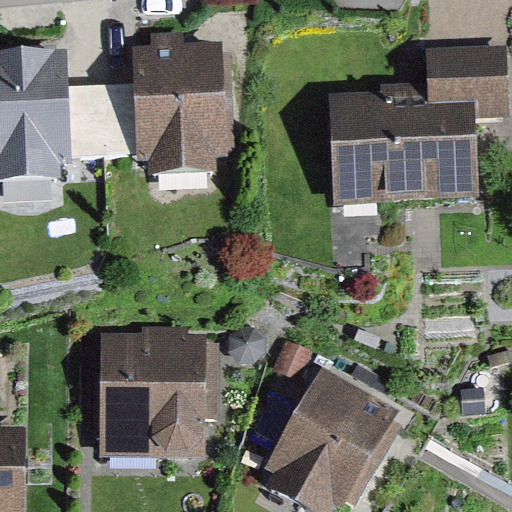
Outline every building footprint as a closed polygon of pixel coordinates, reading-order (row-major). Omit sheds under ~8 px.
[(243,51),(154,57),(162,165),(251,159),(243,51)] [(81,53),(0,58),(0,173),(90,167),(81,53)] [(428,56),(429,90),(382,92),(382,101),(331,103),(335,216),(480,211),(477,129),(510,128),(507,53),(428,56)] [(106,455),(213,451),(208,333),(101,338),(106,455)] [(270,472),(350,511),(365,511),(416,410),(324,364),(270,472)] [(0,511),(27,511),(28,437),(0,436),(0,511)]
